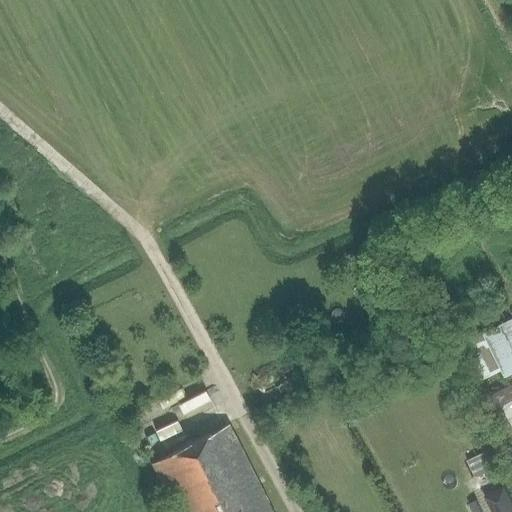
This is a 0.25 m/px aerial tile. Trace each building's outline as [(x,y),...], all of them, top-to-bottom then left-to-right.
[(511,373),(511,318),(483,333),(482,332),(456,344),(475,383),(501,371),(504,377),(511,373)] [(492,393),(483,397),(490,412),(491,412),(496,423),(511,415),(511,400),(499,407),(492,393)] [(272,511),(228,424),(150,463),(174,511),(272,511)] [(488,451),(467,460),(475,477),(496,467),(488,451)] [(511,511),(511,502),(504,487),(484,498),(491,511),(511,511)]
